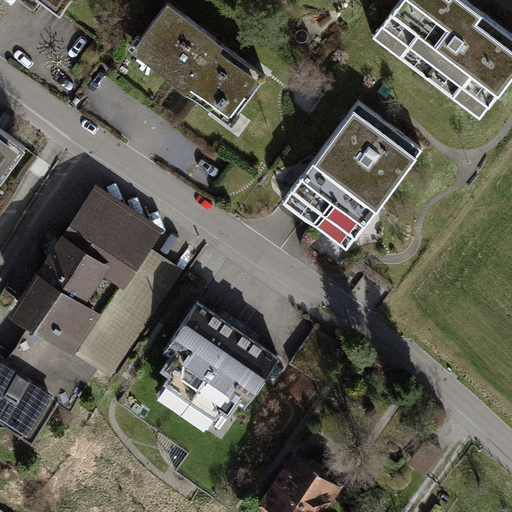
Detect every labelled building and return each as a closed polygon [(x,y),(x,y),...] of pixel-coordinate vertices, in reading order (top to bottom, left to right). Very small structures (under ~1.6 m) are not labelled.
[(73,0),(28,0),(57,22),(73,0)] [(511,77),(511,39),(458,0),(395,0),(364,42),(477,125),(511,77)] [(172,3),(136,51),(234,123),(270,76),(172,3)] [(418,158),(350,106),(281,197),(349,249),(418,158)] [(0,177),(26,144),(0,123),(0,177)] [(169,232),(99,188),(19,314),(36,325),(11,364),(0,356),(0,412),(40,438),(66,398),(78,406),(103,367),(116,376),(184,271),(156,253),(169,232)] [(283,359),(200,305),(173,346),(189,356),(170,385),(223,420),(242,391),(257,400),(283,359)] [(335,511),(349,492),(301,456),(268,502),(281,511),(335,511)]
